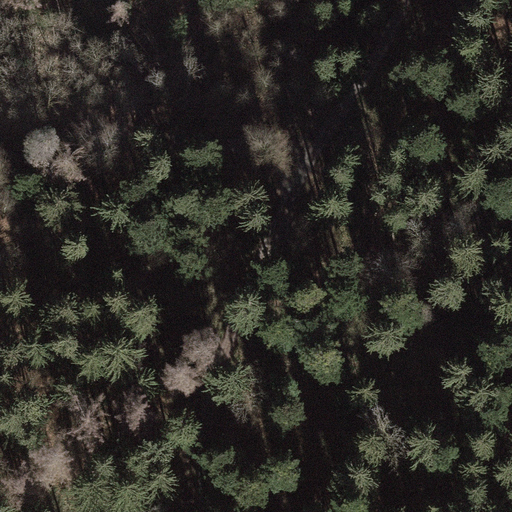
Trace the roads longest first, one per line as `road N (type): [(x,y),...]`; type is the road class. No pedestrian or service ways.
road 1 (track): [(207,511),(201,470),(253,278),(329,146)]
road 2 (track): [(0,147),(206,138),(282,149),(329,146)]
road 3 (track): [(329,146),(448,277),(511,295)]
road 4 (track): [(329,146),(404,0)]
